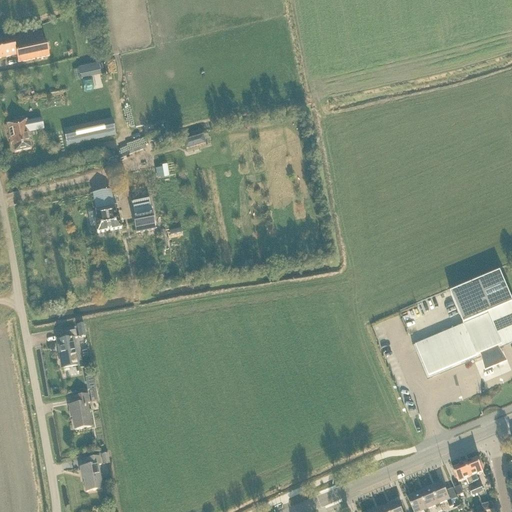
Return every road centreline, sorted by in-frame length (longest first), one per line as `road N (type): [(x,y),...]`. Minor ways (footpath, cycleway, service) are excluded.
road 1 (unclassified): [(57,511),(0,211)]
road 2 (primary): [(295,511),(491,429)]
